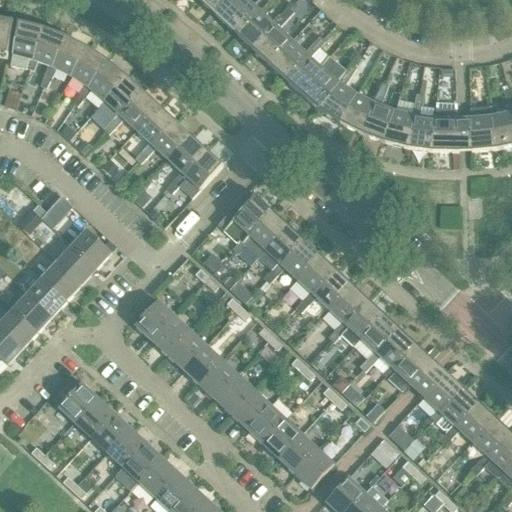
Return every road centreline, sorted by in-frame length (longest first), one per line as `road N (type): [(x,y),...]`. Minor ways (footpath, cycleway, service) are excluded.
road 1 (tertiary): [(479,325),(285,138)]
road 2 (residential): [(250,511),(217,478),(211,440),(102,332)]
road 3 (tertiary): [(285,138),(203,60),(109,0)]
road 4 (residential): [(155,273),(59,179),(0,142)]
road 5 (residential): [(511,50),(427,59),(362,30),(325,0)]
road 6 (residential): [(155,273),(285,138)]
road 7 (residential): [(0,407),(61,343),(102,332)]
